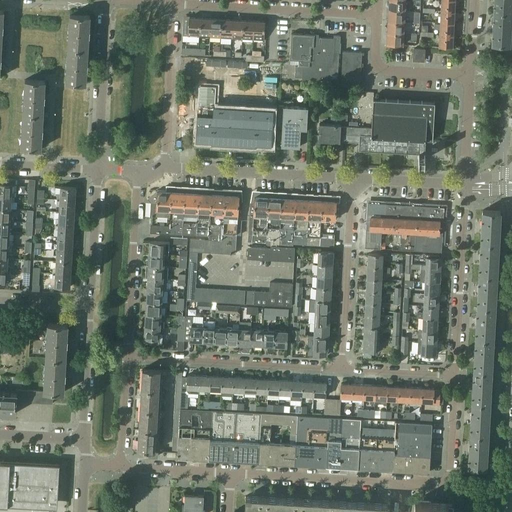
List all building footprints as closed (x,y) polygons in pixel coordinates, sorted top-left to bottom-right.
[(389,0),(389,10),(405,11),(405,0),(389,0)] [(441,0),(441,11),(455,12),(455,0),(441,0)] [(511,0),(494,0),(494,11),(511,12),(511,0)] [(389,10),(388,21),(404,22),(405,11),(389,10)] [(441,11),(440,23),(454,23),(455,12),(441,11)] [(511,12),(494,11),(492,43),(510,44),(511,12)] [(69,36),(68,47),(88,49),(89,35),(90,35),(91,29),(89,29),(90,15),(70,14),(70,26),(68,26),(68,28),(69,28),(69,34),(67,34),(67,36),(69,36)] [(200,18),(189,17),(189,24),(183,23),(182,35),(199,36),(200,18)] [(199,36),(210,36),(211,18),(200,18),(199,36)] [(210,36),(221,37),(222,19),(211,18),(210,36)] [(221,37),(232,37),(233,19),(222,19),(221,37)] [(232,37),(242,38),(243,20),(233,19),(232,37)] [(242,38),(253,39),(254,21),(243,20),(242,38)] [(254,21),(253,39),(264,39),(265,21),(254,21)] [(388,21),(387,32),(404,33),(404,22),(388,21)] [(440,23),(440,34),(453,35),(454,23),(440,23)] [(404,33),(387,32),(387,43),(403,44),(404,33)] [(290,58),(290,59),(298,60),(298,65),(296,64),(295,77),(302,77),(302,78),(330,80),(331,74),(338,75),(338,68),(339,52),(340,52),(340,51),(341,42),(341,43),(340,43),(340,35),(334,35),(334,38),(319,37),(318,39),(317,39),(315,39),(315,34),(313,34),(292,33),(290,58)] [(453,35),(440,34),(439,46),(453,47),(453,35)] [(88,49),(68,47),(68,59),(66,59),(66,61),(67,61),(67,67),(65,67),(65,69),(67,69),(67,81),(86,83),(87,69),(88,69),(88,62),(87,62),(88,49)] [(414,48),(413,60),(424,60),(425,49),(414,48)] [(341,86),(360,86),(362,52),(343,51),(341,86)] [(24,101),(23,112),(43,114),(44,100),(45,100),(46,93),(45,93),(45,80),(25,79),(25,91),(23,90),(23,92),(24,92),(24,99),(22,99),(22,101),(24,101)] [(198,123),(197,139),(212,140),(212,142),(230,143),(238,143),(256,144),(256,143),(271,144),(271,143),(272,127),(273,108),(215,105),(215,93),(215,92),(216,86),(200,86),(198,123)] [(359,142),(359,150),(418,153),(418,157),(424,157),(425,139),(433,139),(434,114),(440,114),(440,113),(437,113),(438,109),(440,110),(440,109),(434,109),(435,101),(434,101),(434,102),(374,98),(374,97),(373,97),(372,127),(341,126),(341,124),(319,123),(318,140),(340,141),(340,137),(344,138),(344,142),(359,142)] [(279,105),(278,124),(282,124),(281,146),(300,147),(301,127),(301,126),(304,126),(305,107),(279,105)] [(43,114),(23,112),(22,124),(21,124),(21,126),(22,126),(22,132),(20,132),(20,134),(22,134),(21,147),(41,148),(42,134),(43,134),(44,127),(43,127),(43,114)] [(0,195),(14,197),(14,192),(12,192),(12,184),(15,184),(15,179),(0,177),(0,195)] [(57,194),(57,199),(75,199),(76,187),(61,186),(60,194),(57,194)] [(169,233),(171,191),(171,194),(166,194),(167,191),(166,191),(159,191),(159,190),(158,190),(157,196),(154,196),(150,199),(152,202),(151,203),(151,204),(152,205),(152,206),(151,207),(151,209),(152,210),(152,211),(151,212),(151,214),(152,215),(151,232),(169,233)] [(182,234),(185,192),(184,195),(180,195),(180,192),(172,192),(172,191),(171,191),(169,233),(182,234)] [(196,235),(198,193),(198,196),(193,195),(194,193),(194,192),(193,192),(193,193),(186,192),(185,192),(182,234),(196,235)] [(196,235),(209,235),(212,193),(211,193),(211,194),(203,193),(203,196),(199,196),(199,193),(198,193),(196,235)] [(209,235),(209,239),(222,240),(225,194),(225,195),(217,194),(216,194),(217,194),(216,197),(212,197),(212,193),(209,235)] [(190,251),(198,251),(236,253),(237,234),(241,234),(243,201),(239,201),(239,195),(238,195),(230,195),(230,194),(230,195),(230,198),(225,197),(226,194),(225,194),(222,240),(209,239),(190,238),(190,251)] [(0,195),(0,208),(11,209),(11,202),(14,202),(14,197),(0,195)] [(266,242),(266,240),(268,200),(268,197),(255,196),(254,202),(250,202),(248,241),(266,242)] [(271,240),(271,245),(279,245),(282,201),(282,197),(268,197),(268,200),(266,240),(271,240)] [(282,197),(282,201),(279,245),(293,246),(295,201),(295,198),(282,197)] [(295,198),(295,201),(293,246),(293,243),(306,244),(309,199),(295,198)] [(60,204),(59,211),(75,212),(75,199),(57,199),(57,203),(60,204)] [(322,200),(309,199),(306,244),(320,245),(320,233),(321,218),(322,200)] [(336,201),(322,200),(321,218),(335,219),(336,201)] [(381,242),(382,230),(382,216),(386,217),(387,203),(368,202),(365,247),(376,248),(377,241),(381,242)] [(382,230),(393,231),(394,217),(405,218),(406,205),(387,203),(386,217),(382,216),(382,230)] [(392,249),(415,250),(417,218),(424,219),(425,206),(406,205),(405,218),(394,217),(393,231),(392,249)] [(417,218),(415,250),(442,252),(444,207),(425,206),(424,219),(417,218)] [(0,208),(0,220),(13,221),(13,216),(10,216),(11,209),(0,208)] [(483,210),(481,242),(499,243),(500,211),(483,210)] [(56,219),(56,224),(74,225),(75,212),(59,211),(59,219),(56,219)] [(0,220),(0,233),(9,234),(10,226),(12,226),(13,221),(0,220)] [(58,229),(58,236),(73,237),(74,225),(56,224),(56,229),(58,229)] [(0,233),(0,245),(11,246),(12,241),(9,241),(9,234),(0,233)] [(320,233),(320,245),(333,246),(334,246),(334,234),(321,233),(320,233)] [(55,243),(55,248),(72,249),(73,237),(58,236),(57,244),(55,243)] [(150,241),(149,254),(168,255),(169,242),(150,241)] [(481,242),(479,274),(497,275),(499,243),(481,242)] [(0,245),(0,258),(8,258),(8,251),(11,251),(11,246),(0,245)] [(279,245),(271,245),(271,247),(252,246),(252,247),(252,249),(248,249),(247,256),(248,256),(294,259),(295,247),(293,246),(279,245)] [(57,253),(56,261),(72,262),(72,249),(55,248),(54,253),(57,253)] [(190,251),(189,263),(197,263),(198,251),(190,251)] [(319,251),(318,263),(333,264),(333,252),(319,251)] [(368,254),(368,266),(382,267),(383,258),(387,259),(388,253),(383,253),(383,255),(368,254)] [(148,265),(148,266),(163,266),(164,259),(168,260),(168,255),(149,254),(149,258),(147,259),(147,264),(148,265)] [(406,254),(405,268),(412,269),(421,269),(441,270),(441,258),(440,257),(440,255),(428,255),(428,257),(426,257),(426,265),(412,264),(413,254),(406,254)] [(0,258),(0,270),(10,271),(10,266),(8,266),(8,258),(0,258)] [(53,268),(53,273),(71,274),(72,262),(56,261),(56,268),(53,268)] [(189,263),(188,274),(196,275),(197,263),(189,263)] [(318,263),(317,275),(332,276),(333,264),(318,263)] [(148,277),(148,278),(165,279),(167,279),(167,267),(163,266),(148,266),(148,270),(146,271),(146,275),(148,277)] [(368,266),(367,278),(382,279),(382,272),(389,273),(390,268),(382,267),(368,266)] [(420,281),(425,281),(440,282),(441,270),(421,269),(420,281)] [(10,271),(0,270),(0,282),(7,283),(7,276),(10,276),(10,271)] [(71,274),(53,273),(53,278),(55,278),(55,286),(70,287),(71,274)] [(188,274),(188,286),(196,287),(196,275),(188,274)] [(479,274),(477,306),(495,307),(497,275),(479,274)] [(317,275),(317,287),(331,288),(332,276),(317,275)] [(148,278),(147,290),(162,290),(162,291),(165,291),(165,279),(148,278)] [(367,278),(366,290),(381,291),(382,279),(367,278)] [(405,280),(404,292),(410,293),(411,288),(412,288),(414,286),(414,281),(405,280)] [(425,281),(425,293),(439,294),(440,282),(425,281)] [(269,291),(269,305),(292,306),(293,283),(270,282),(269,291)] [(187,300),(195,301),(196,287),(188,286),(187,300)] [(195,301),(203,301),(204,287),(196,287),(195,301)] [(203,301),(212,301),(212,288),(204,287),(203,301)] [(317,287),(316,299),(331,300),(331,288),(317,287)] [(212,301),(220,302),(220,288),(212,288),(212,301)] [(220,302),(228,302),(229,289),(220,288),(220,302)] [(228,302),(236,303),(237,289),(229,289),(228,302)] [(236,303),(244,303),(245,290),(237,289),(236,303)] [(147,290),(146,302),(161,302),(162,291),(162,290),(147,290)] [(244,303),(252,304),(253,290),(245,290),(244,303)] [(252,304),(260,304),(261,291),(253,290),(252,304)] [(366,290),(366,302),(380,303),(381,291),(366,290)] [(260,304),(269,305),(269,291),(261,291),(260,304)] [(425,293),(424,305),(439,306),(439,294),(425,293)] [(315,311),(330,312),(331,300),(316,299),(309,299),(308,311),(315,311)] [(146,302),(145,314),(161,314),(160,314),(161,302),(146,302)] [(366,302),(365,314),(380,315),(380,303),(366,302)] [(417,317),(423,317),(438,318),(439,306),(424,305),(423,313),(417,313),(417,317)] [(477,306),(476,338),(493,339),(495,307),(477,306)] [(315,311),(315,323),(329,324),(330,312),(315,311)] [(145,314),(145,325),(164,327),(165,314),(160,314),(161,314),(145,314)] [(365,314),(364,326),(379,327),(379,320),(383,321),(384,315),(380,315),(365,314)] [(184,333),(184,340),(190,340),(195,341),(196,342),(200,342),(202,341),(203,326),(203,320),(204,317),(189,316),(186,316),(185,328),(185,333),(184,333)] [(423,317),(423,329),(437,330),(438,318),(423,317)] [(239,328),(238,343),(250,344),(251,329),(251,322),(239,321),(239,328)] [(47,345),(46,357),(66,358),(67,344),(68,344),(68,338),(67,338),(68,324),(48,323),(47,335),(46,335),(46,337),(47,337),(47,343),(45,343),(45,345),(47,345)] [(315,323),(314,335),(329,336),(329,324),(315,323)] [(145,325),(144,338),(150,338),(150,344),(159,345),(160,333),(164,333),(164,327),(145,325)] [(202,341),(214,342),(215,327),(203,326),(202,341)] [(364,326),(364,338),(378,339),(379,332),(383,333),(383,327),(379,327),(364,326)] [(214,342),(226,343),(227,328),(215,327),(214,342)] [(238,343),(239,328),(227,328),(226,343),(231,343),(232,344),(236,345),(238,343)] [(250,344),(262,345),(263,330),(251,329),(250,344)] [(418,341),(437,342),(437,330),(423,329),(419,329),(418,341)] [(262,345),(274,346),(275,330),(263,330),(262,345)] [(275,330),(274,346),(287,346),(287,331),(275,330)] [(329,336),(314,335),(309,335),(308,347),(328,348),(329,336)] [(378,339),(364,338),(363,350),(378,351),(378,339)] [(476,338),(474,370),(491,371),(493,339),(476,338)] [(436,354),(437,342),(418,341),(417,353),(436,354)] [(45,378),(44,390),(47,390),(53,390),(53,391),(64,392),(65,378),(66,378),(66,371),(65,371),(66,358),(46,357),(45,368),(44,368),(44,370),(45,370),(45,377),(43,377),(43,378),(45,378)] [(137,448),(137,449),(149,450),(149,455),(158,456),(158,450),(156,450),(156,449),(155,449),(156,444),(156,440),(156,431),(157,431),(157,430),(157,429),(156,429),(157,420),(157,416),(158,411),(158,410),(158,409),(158,404),(158,400),(159,391),(159,390),(159,389),(159,380),(160,376),(160,371),(160,370),(142,369),(142,370),(142,380),(142,382),(141,389),(141,390),(141,396),(141,399),(140,408),(140,410),(139,420),(139,422),(139,429),(138,429),(138,430),(139,430),(138,436),(138,439),(138,448),(137,448)] [(474,370),(472,402),(490,403),(491,371),(474,370)] [(198,393),(198,389),(199,375),(188,374),(187,391),(188,392),(198,393)] [(198,389),(210,389),(211,376),(199,375),(198,389)] [(210,389),(222,390),(223,376),(211,376),(210,389)] [(222,390),(222,395),(233,396),(233,391),(234,377),(223,376),(222,390)] [(233,391),(244,391),(245,378),(234,377),(233,391)] [(244,391),(256,392),(257,378),(245,378),(244,391)] [(256,392),(268,393),(268,379),(257,378),(256,392)] [(268,393),(279,393),(280,379),(268,379),(268,393)] [(279,393),(290,394),(291,380),(280,379),(279,393)] [(290,394),(290,404),(296,404),(296,405),(301,406),(302,395),(303,381),(291,380),(290,394)] [(314,381),(303,381),(302,395),(313,395),(314,381)] [(326,382),(314,381),(313,395),(325,396),(326,382)] [(340,397),(352,398),(352,383),(341,383),(340,397)] [(352,398),(363,398),(364,384),(352,383),(352,398)] [(364,384),(363,398),(370,399),(370,403),(375,403),(375,402),(376,385),(364,384)] [(376,385),(375,402),(386,403),(386,400),(387,385),(376,385)] [(399,386),(387,385),(386,400),(393,400),(392,404),(398,405),(398,400),(399,386)] [(410,387),(399,386),(398,400),(410,401),(410,387)] [(422,387),(410,387),(410,401),(409,405),(421,405),(421,401),(422,387)] [(434,388),(422,387),(421,401),(433,402),(432,404),(439,404),(440,390),(434,390),(434,388)] [(0,413),(2,413),(2,412),(16,413),(17,401),(16,401),(17,393),(16,393),(5,392),(5,390),(3,390),(3,392),(0,391),(0,413)] [(472,402),(470,434),(488,435),(490,403),(472,402)] [(178,438),(178,445),(178,451),(177,457),(209,459),(212,410),(180,408),(180,411),(179,418),(179,425),(179,431),(178,438)] [(212,410),(209,459),(234,460),(237,411),(212,410)] [(259,458),(262,413),(237,411),(234,460),(244,461),(258,462),(259,458)] [(259,458),(258,462),(264,462),(281,463),(282,442),(270,442),(271,423),(291,424),(291,434),(296,434),(297,415),(262,413),(259,458)] [(294,464),(310,465),(313,416),(297,415),(296,434),(296,443),(294,464)] [(310,465),(326,465),(329,417),(313,416),(310,465)] [(326,465),(340,466),(342,418),(329,417),(326,465)] [(342,418),(340,466),(358,467),(360,436),(360,419),(342,418)] [(394,438),(393,469),(429,471),(430,458),(432,423),(395,421),(394,438)] [(488,435),(470,434),(468,466),(487,467),(488,435)] [(360,436),(358,467),(368,468),(381,469),(382,437),(360,436)] [(382,437),(381,469),(393,469),(394,438),(382,437)] [(282,442),(281,463),(294,464),(296,443),(290,443),(282,442)] [(17,461),(16,461),(10,461),(7,460),(0,459),(0,503),(8,504),(48,506),(57,507),(58,501),(58,497),(59,485),(60,463),(17,461)] [(184,511),(202,511),(204,495),(185,494),(185,495),(184,511)] [(244,511),(280,511),(282,498),(246,496),(244,511)] [(280,511),(316,511),(317,500),(282,498),(280,511)] [(316,511),(351,511),(352,502),(317,500),(316,511)] [(464,511),(465,506),(465,503),(454,503),(429,501),(421,501),(418,501),(415,500),(414,511),(464,511)] [(352,502),(351,511),(387,511),(388,504),(352,502)]
